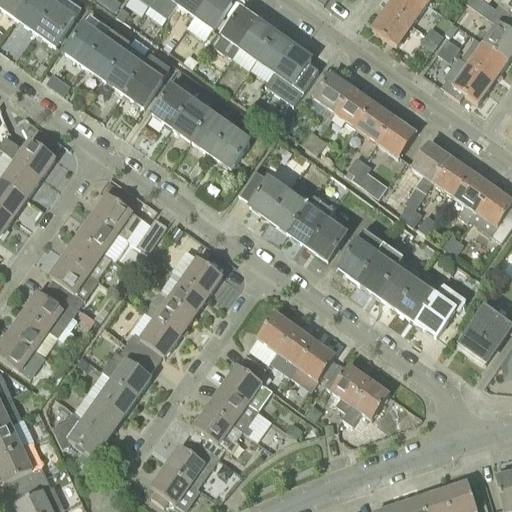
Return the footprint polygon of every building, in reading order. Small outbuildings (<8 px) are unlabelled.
[(2,0),(0,4),(0,13),(15,24),(31,0),(2,0)] [(37,0),(31,0),(15,24),(35,38),(54,12),(37,0)] [(133,0),(149,11),(156,0),(133,0)] [(177,9),(182,0),(156,0),(149,11),(166,23),(176,9),(177,9)] [(195,22),(210,0),(182,0),(177,9),(195,22)] [(232,8),(219,0),(210,0),(195,22),(213,35),(232,8)] [(334,0),(309,0),(323,10),(329,0),(333,0),(334,0)] [(426,10),(411,0),(395,0),(386,13),(412,31),(426,10)] [(411,0),(426,10),(433,0),(411,0)] [(471,0),(466,8),(480,18),(487,8),(475,0),(471,0)] [(511,0),(506,0),(496,15),(503,20),(511,26),(511,0)] [(112,1),(105,11),(114,17),(121,7),(112,1)] [(66,5),(61,13),(77,23),(82,15),(66,5)] [(130,16),(122,11),(116,20),(124,26),(130,16)] [(54,12),(35,38),(55,52),(74,26),(54,12)] [(412,31),(386,13),(371,34),(397,52),(412,31)] [(239,53),(258,27),(240,14),(222,40),(239,53)] [(511,26),(503,20),(496,30),(482,49),(507,67),(511,60),(511,26)] [(256,65),(275,39),(258,27),(239,53),(256,65)] [(64,58),(84,72),(102,45),(83,32),(64,58)] [(110,34),(102,45),(84,72),(103,85),(129,50),(130,48),(110,34)] [(426,40),(437,48),(442,42),(430,34),(426,40)] [(275,78),(294,52),(275,39),(256,65),(275,78)] [(437,48),(426,40),(421,48),(432,56),(437,48)] [(177,46),(170,42),(164,50),(170,55),(177,46)] [(447,46),(442,52),(454,60),(458,54),(447,46)] [(468,70),(493,88),(507,67),(482,49),(468,70)] [(129,50),(103,85),(123,99),(148,64),(129,50)] [(294,52),(275,78),(303,99),(318,77),(308,70),(311,65),(294,52)] [(160,66),(163,62),(154,56),(151,60),(160,66)] [(197,65),(189,59),(183,67),(192,73),(197,65)] [(151,60),(148,64),(123,99),(143,113),(170,74),(160,66),(151,60)] [(493,88),(468,70),(459,64),(444,85),(445,86),(441,92),(459,105),(463,99),(477,109),(493,88)] [(41,81),(48,71),(41,67),(35,77),(41,81)] [(313,103),(334,118),(351,93),(331,78),(313,103)] [(152,119),(171,132),(190,106),(170,93),(152,119)] [(351,93),(334,118),(355,133),(373,108),(351,93)] [(190,106),(171,132),(191,146),(209,120),(190,106)] [(373,108),(355,133),(376,147),(393,123),(373,108)] [(209,120),(191,146),(210,160),(229,134),(209,120)] [(393,123),(376,147),(398,163),(416,138),(393,123)] [(229,134),(210,160),(230,174),(249,148),(229,134)] [(303,150),(309,155),(318,143),(311,138),(303,150)] [(318,143),(309,155),(318,161),(326,149),(318,143)] [(5,158),(41,184),(55,164),(30,146),(24,156),(13,148),(5,158)] [(424,182),(417,192),(425,198),(433,188),(450,163),(429,148),(412,172),(424,182)] [(2,186),(27,204),(41,184),(5,158),(5,159),(16,167),(2,186)] [(348,174),(355,179),(364,167),(357,162),(348,174)] [(450,163),(433,188),(453,202),(471,177),(450,163)] [(388,191),(368,177),(371,172),(364,167),(355,179),(352,183),(365,193),(378,205),(388,191)] [(249,212),(269,226),(288,199),(268,185),(267,186),(255,177),(238,201),(251,209),(249,212)] [(471,177),(453,202),(465,211),(458,221),(467,228),(474,219),(492,192),(471,177)] [(0,215),(13,224),(27,204),(2,186),(0,184),(0,215)] [(103,196),(116,205),(123,195),(110,186),(103,196)] [(511,206),(492,192),(474,219),(496,234),(491,241),(500,248),(511,231),(511,213),(511,210),(511,206)] [(288,199),(269,226),(288,239),(307,212),(288,199)] [(117,239),(126,246),(141,225),(107,201),(92,221),(117,239)] [(314,201),(307,212),(288,239),(307,253),(326,226),(333,215),(314,201)] [(414,215),(408,209),(399,221),(406,227),(414,215)] [(0,241),(13,224),(0,215),(0,241)] [(414,215),(406,227),(414,232),(422,220),(414,215)] [(117,239),(92,221),(78,242),(103,259),(117,239)] [(148,259),(167,232),(155,223),(136,251),(148,259)] [(326,226),(307,253),(328,267),(346,240),(326,226)] [(186,239),(175,231),(168,241),(179,249),(186,239)] [(337,273),(357,287),(383,250),(363,236),(337,273)] [(441,251),(447,256),(456,244),(449,239),(441,251)] [(112,266),(103,259),(78,242),(64,261),(98,286),(112,266)] [(456,244),(447,256),(455,261),(463,249),(456,244)] [(383,250),(357,287),(376,301),(395,274),(403,264),(383,250)] [(98,286),(64,261),(49,281),(53,284),(47,292),(78,314),(98,286)] [(197,263),(181,285),(208,304),(224,282),(197,263)] [(395,274),(376,301),(396,314),(414,288),(395,274)] [(125,275),(119,283),(126,289),(132,281),(125,275)] [(208,304),(181,285),(167,305),(194,324),(208,304)] [(414,288),(396,314),(416,328),(434,302),(414,288)] [(78,314),(47,292),(41,300),(38,298),(23,318),(48,336),(57,343),(72,323),(78,314)] [(434,302),(416,328),(435,342),(454,316),(434,302)] [(194,324),(167,305),(153,324),(180,344),(194,324)] [(511,339),(511,326),(508,332),(484,315),(459,351),(485,369),(508,336),(511,339)] [(257,344),(277,359),(296,332),(276,317),(257,344)] [(48,336),(23,318),(9,338),(34,356),(48,336)] [(180,344),(153,324),(140,344),(134,339),(126,350),(156,371),(163,361),(166,363),(180,344)] [(296,332),(277,359),(270,368),(291,383),(317,347),(296,332)] [(43,363),(34,356),(9,338),(0,350),(0,363),(28,384),(43,363)] [(317,347),(291,383),(311,397),(337,361),(317,347)] [(156,371),(126,350),(119,360),(115,358),(102,377),(112,383),(111,384),(138,404),(153,383),(149,381),(156,371)] [(246,360),(238,371),(258,385),(265,374),(246,360)] [(90,368),(82,362),(76,370),(84,376),(90,368)] [(346,418),(351,410),(369,385),(349,371),(347,374),(340,369),(324,391),(340,402),(335,410),(346,418)] [(222,391),(249,410),(259,417),(273,396),(258,385),(238,371),(237,370),(222,391)] [(0,409),(2,408),(13,403),(2,380),(0,380),(0,409)] [(138,404),(111,384),(97,404),(124,424),(138,404)] [(369,385),(351,410),(372,425),(390,400),(369,385)] [(52,394),(42,387),(36,397),(46,404),(52,394)] [(249,410),(222,391),(208,411),(235,430),(249,410)] [(13,403),(2,408),(0,409),(0,434),(12,429),(12,428),(22,423),(13,403)] [(124,424),(97,404),(83,424),(110,444),(124,424)] [(235,430),(208,411),(193,432),(197,434),(190,444),(219,465),(226,455),(232,459),(240,448),(236,446),(243,436),(235,431),(235,430)] [(110,444),(83,424),(73,417),(66,426),(52,432),(63,454),(69,451),(72,447),(84,456),(92,462),(95,464),(110,444)] [(303,434),(291,426),(286,435),(297,443),(303,434)] [(333,428),(324,429),(325,438),(334,436),(333,428)] [(12,429),(0,434),(0,462),(23,452),(12,429)] [(300,446),(287,438),(281,448),(287,452),(300,446)] [(219,465),(190,444),(183,454),(180,452),(165,472),(192,491),(207,470),(212,474),(219,465)] [(23,452),(0,462),(0,479),(4,489),(7,487),(12,497),(46,481),(36,458),(27,462),(23,452)] [(92,462),(84,456),(78,464),(87,470),(92,462)] [(186,511),(198,495),(192,491),(165,472),(151,493),(178,511),(186,511)] [(511,511),(511,478),(495,483),(502,511),(511,511)] [(53,479),(47,482),(46,481),(12,497),(17,508),(14,509),(15,511),(51,511),(44,496),(57,489),(53,479)] [(475,511),(467,488),(442,496),(447,511),(475,511)] [(447,511),(442,496),(420,503),(422,511),(447,511)] [(422,511),(420,503),(396,511),(422,511)]
